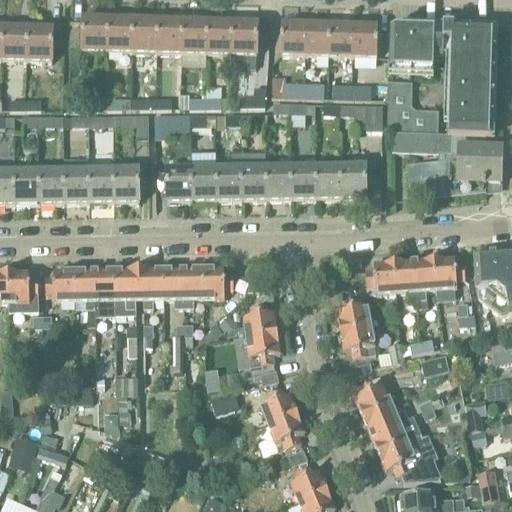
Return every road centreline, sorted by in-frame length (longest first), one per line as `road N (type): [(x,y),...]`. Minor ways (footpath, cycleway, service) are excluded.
road 1 (residential): [(300,241),(0,247)]
road 2 (residential): [(367,511),(307,344),(300,241)]
road 3 (residential): [(511,225),(300,241)]
